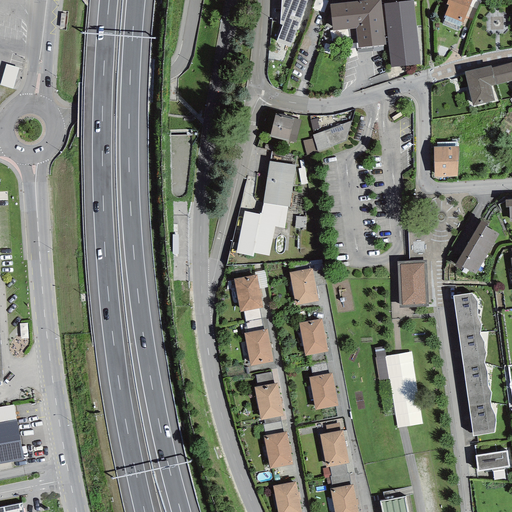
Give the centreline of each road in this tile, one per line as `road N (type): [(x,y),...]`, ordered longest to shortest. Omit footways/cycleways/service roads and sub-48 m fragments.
road 1 (motorway): [(181,511),(137,259),(139,0)]
road 2 (motorway): [(103,0),(99,265),(140,511)]
road 3 (secondary): [(71,511),(58,456),(33,159)]
road 4 (residential): [(260,87),(310,105),(417,86),(427,184),(511,185)]
road 5 (tertiary): [(197,279),(237,0)]
road 6 (tertiary): [(253,511),(218,407),(197,279)]
road 7 (residential): [(440,306),(470,511)]
road 8 (residential): [(56,132),(165,73),(187,41),(195,0)]
road 9 (residential): [(197,279),(238,179),(260,87)]
